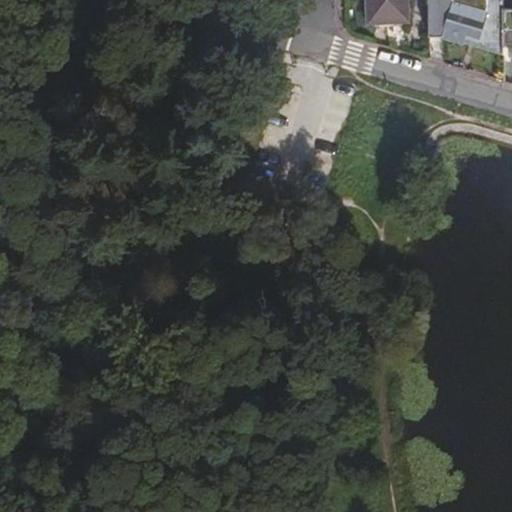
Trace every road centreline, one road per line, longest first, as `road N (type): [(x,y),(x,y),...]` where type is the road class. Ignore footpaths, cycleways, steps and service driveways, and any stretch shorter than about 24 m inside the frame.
road 1 (track): [(0,493),(227,185),(275,28)]
road 2 (residential): [(317,45),(511,107)]
road 3 (residential): [(179,0),(317,45)]
